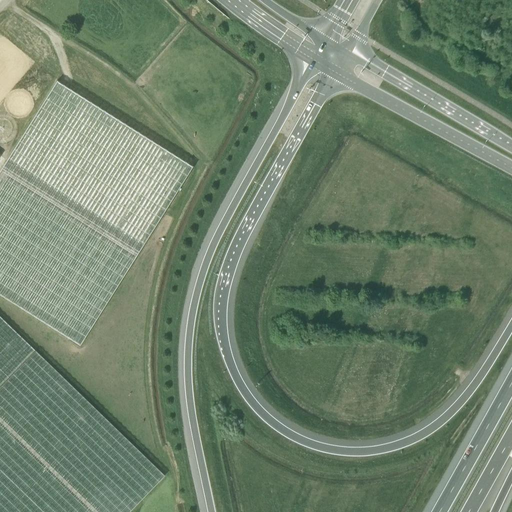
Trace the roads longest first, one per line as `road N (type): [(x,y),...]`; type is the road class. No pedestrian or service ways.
road 1 (motorway): [(511,325),(484,372),(436,425),(376,452),(303,441),(255,406),(226,341),(229,275),(335,75)]
road 2 (motorway): [(313,62),(201,271),(188,393),(211,511)]
road 3 (secondary): [(335,75),(511,168)]
road 4 (secondary): [(511,148),(347,54)]
road 5 (motorway): [(511,381),(440,511)]
